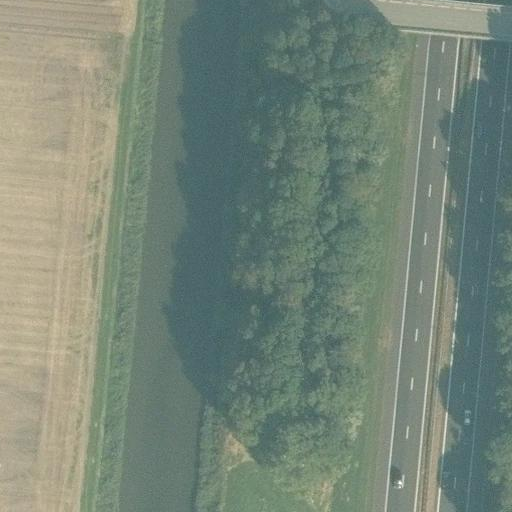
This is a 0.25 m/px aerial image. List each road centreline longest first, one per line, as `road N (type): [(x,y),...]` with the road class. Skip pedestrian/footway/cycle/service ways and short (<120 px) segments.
road 1 (motorway): [(451,511),(499,0)]
road 2 (motorway): [(447,0),(399,511)]
road 3 (tertiary): [(511,24),(373,11),(342,0)]
